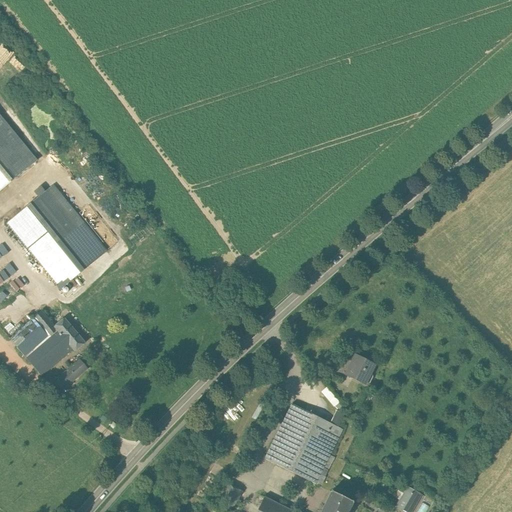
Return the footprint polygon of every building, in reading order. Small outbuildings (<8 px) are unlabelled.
[(0,190),(36,161),(0,118),(0,190)] [(95,171),(80,183),(86,190),(101,179),(95,171)] [(35,195),(43,191),(40,185),(32,189),(35,195)] [(7,224),(60,289),(106,251),(53,186),(7,224)] [(0,270),(0,281),(15,273),(10,265),(0,270)] [(18,276),(9,282),(14,290),(23,284),(18,276)] [(54,318),(49,322),(40,312),(39,313),(32,319),(48,337),(25,357),(41,375),(71,349),(53,328),(58,323),(54,318)] [(32,319),(9,339),(25,357),(48,337),(32,319)] [(85,343),(63,319),(58,323),(53,328),(71,349),(74,352),(85,343)] [(375,364),(355,355),(345,375),(364,385),(375,364)] [(80,360),(54,382),(61,390),(87,369),(80,360)] [(338,403),(325,388),(320,392),(333,407),(338,403)] [(263,459),(315,485),(343,431),(291,404),(263,459)] [(335,409),(329,422),(337,426),(343,414),(335,409)] [(242,492),(226,482),(216,497),(232,508),(242,492)] [(347,511),(352,502),(331,490),(319,511),(347,511)] [(413,491),(404,505),(413,510),(421,496),(413,491)] [(291,511),(264,498),(256,511),(291,511)] [(415,511),(425,511),(428,505),(420,502),(415,511)]
